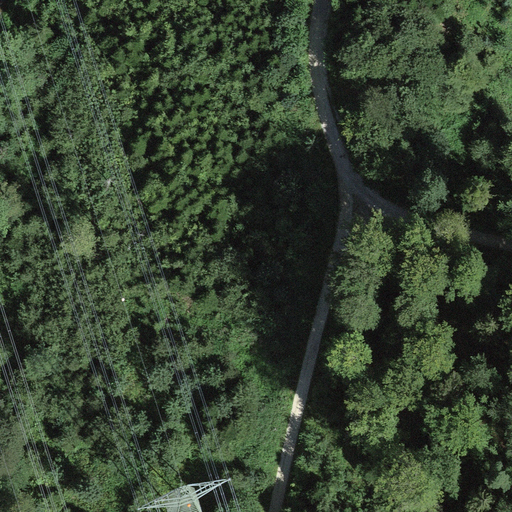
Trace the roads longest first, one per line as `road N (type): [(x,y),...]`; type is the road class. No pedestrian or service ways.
road 1 (track): [(314,0),(316,103),(353,190),(405,221),(511,249)]
road 2 (track): [(353,190),(273,511)]
